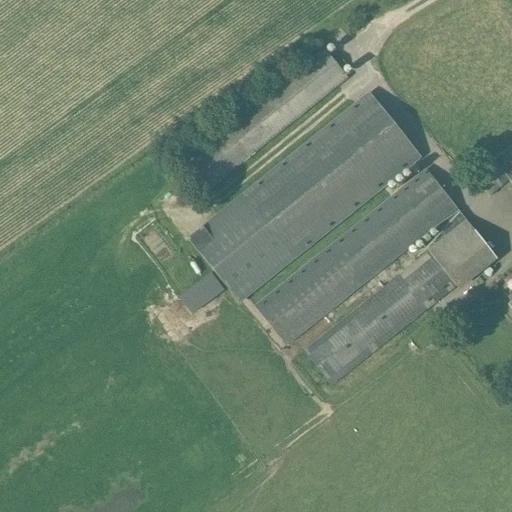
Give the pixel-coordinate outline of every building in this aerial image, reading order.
[(347,79),(324,51),(182,163),(204,192),(347,79)] [(421,160),(369,95),(188,238),(233,296),(247,287),(252,294),(421,160)] [(511,146),(493,161),(509,182),(511,185),(511,146)] [(427,171),(255,308),(285,346),(437,225),(445,235),(465,219),(427,171)] [(495,257),(467,222),(429,253),(305,352),(332,386),(456,287),(495,257)] [(225,291),(212,274),(179,298),(192,316),(225,291)]
